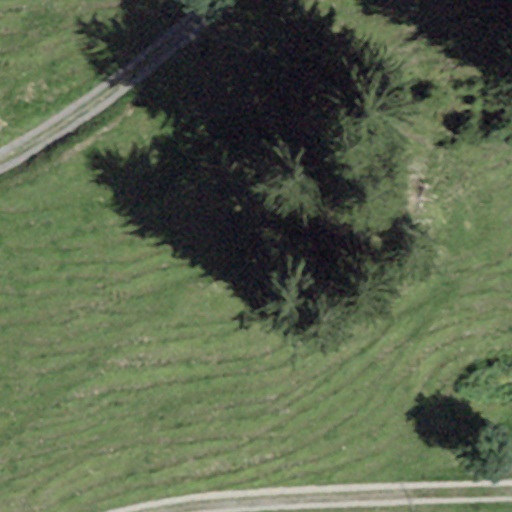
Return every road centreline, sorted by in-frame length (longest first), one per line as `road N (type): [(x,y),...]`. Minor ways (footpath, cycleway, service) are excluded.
road 1 (track): [(182,511),(511,494)]
road 2 (track): [(233,0),(48,148),(0,169)]
